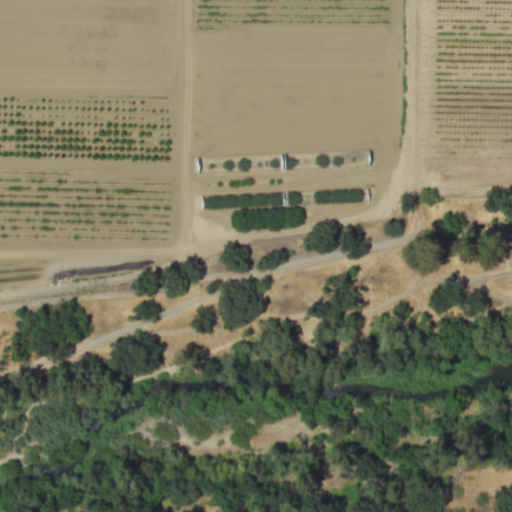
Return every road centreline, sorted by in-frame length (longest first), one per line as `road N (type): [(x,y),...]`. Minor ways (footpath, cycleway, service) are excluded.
road 1 (track): [(409,0),(408,154),(403,181),(375,212),(221,249),(163,275),(0,293)]
road 2 (track): [(511,228),(429,235),(259,270),(0,374)]
